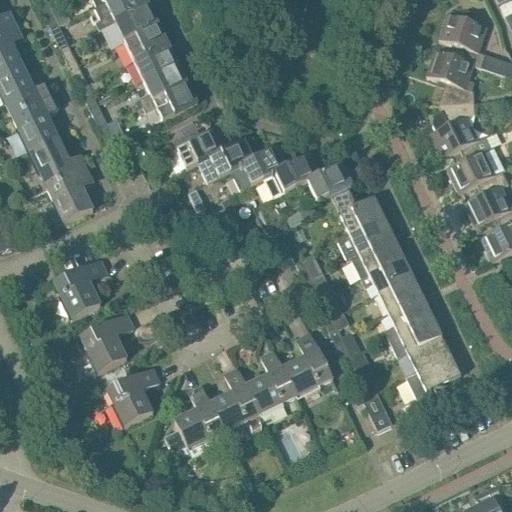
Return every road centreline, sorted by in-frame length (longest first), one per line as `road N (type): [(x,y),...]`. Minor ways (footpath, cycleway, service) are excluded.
road 1 (residential): [(298,300),(208,341),(175,331),(127,220)]
road 2 (residential): [(352,511),(511,433)]
road 3 (residential): [(5,480),(24,416),(24,385),(0,336)]
road 4 (residential): [(0,277),(127,220)]
